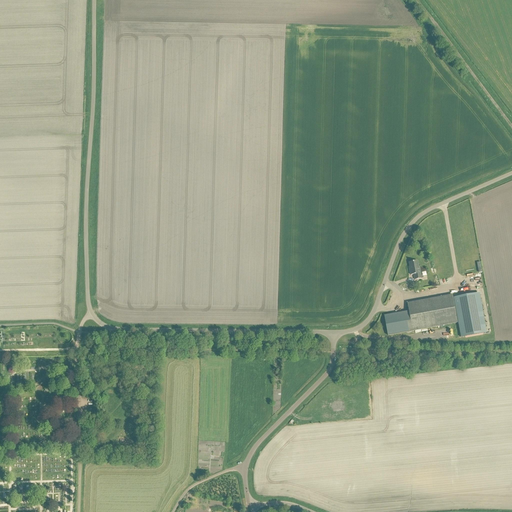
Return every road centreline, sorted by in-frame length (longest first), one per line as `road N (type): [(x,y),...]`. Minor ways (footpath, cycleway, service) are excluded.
road 1 (unclassified): [(89,313),(93,0)]
road 2 (unclassified): [(332,332),(370,319),(404,232),(421,214),(511,173)]
road 3 (unclassified): [(332,332),(114,329),(89,313)]
road 4 (unclassified): [(243,467),(330,368),(332,332)]
road 5 (track): [(511,126),(416,0)]
